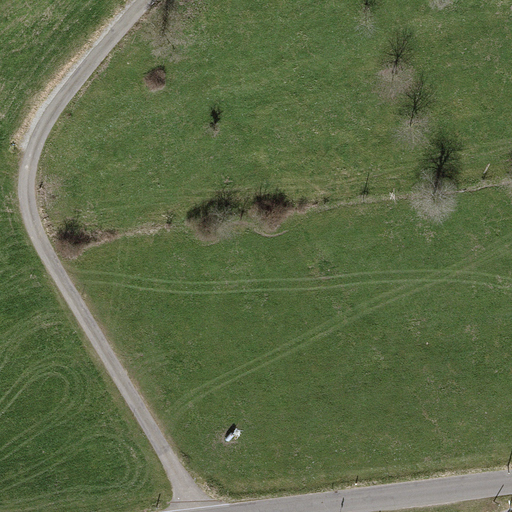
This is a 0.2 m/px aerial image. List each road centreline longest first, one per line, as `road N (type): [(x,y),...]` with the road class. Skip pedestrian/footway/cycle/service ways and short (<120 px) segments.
road 1 (track): [(146,0),(48,115),(30,161),(30,210),(195,511)]
road 2 (tertiary): [(511,482),(275,511)]
